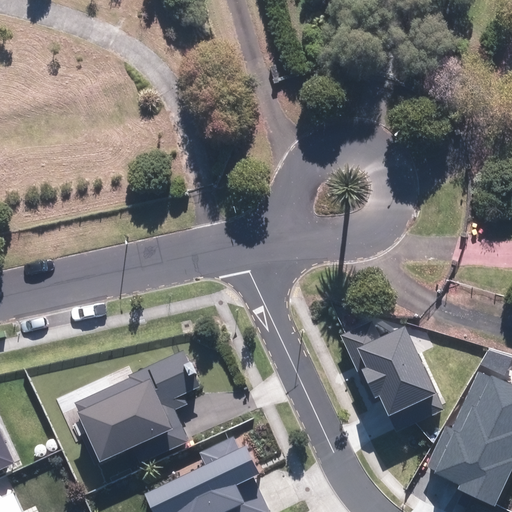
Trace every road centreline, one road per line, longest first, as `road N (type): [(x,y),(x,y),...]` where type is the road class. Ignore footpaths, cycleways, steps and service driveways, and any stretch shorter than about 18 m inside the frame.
road 1 (track): [(212,250),(176,97),(123,48),(0,4)]
road 2 (residential): [(284,232),(288,192),(305,157),(331,141),(363,143),(389,165),(393,211),(368,239),(319,241)]
road 3 (residential): [(379,511),(345,467),(240,245)]
road 4 (residential): [(0,298),(240,245)]
road 5 (track): [(368,239),(430,303),(511,330)]
road 6 (track): [(238,0),(271,112),(305,157)]
road 7 (track): [(395,181),(459,152),(511,70)]
road 8 (track): [(347,140),(397,0)]
road 9 (track): [(386,224),(473,251),(511,252)]
